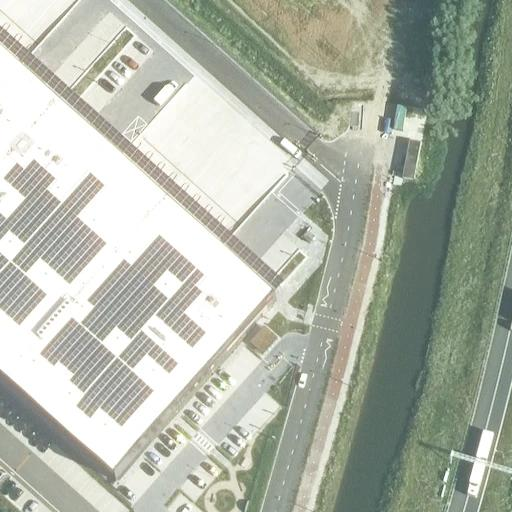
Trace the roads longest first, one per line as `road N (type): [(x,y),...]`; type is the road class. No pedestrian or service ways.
road 1 (unclassified): [(274,511),(353,190),(140,0)]
road 2 (motorway): [(511,353),(470,511)]
